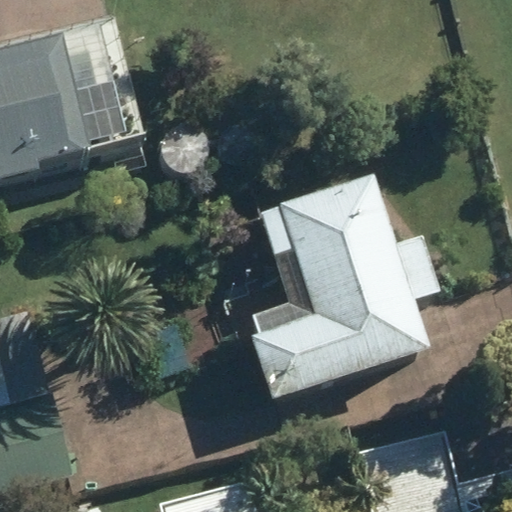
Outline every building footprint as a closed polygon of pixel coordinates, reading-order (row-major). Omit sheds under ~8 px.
[(0,211),(37,202),(34,191),(145,162),(113,36),(0,65),(0,211)] [(270,427),(427,378),(411,326),(436,318),(420,263),(392,271),(371,204),(259,239),(273,285),(293,278),(315,344),(250,363),(270,427)] [(0,425),(48,413),(27,333),(0,340),(0,425)] [(53,419),(0,431),(0,508),(70,492),(53,419)] [(511,511),(511,490),(456,505),(443,453),(354,476),(362,511),(248,511),(246,503),(211,511),(511,511)]
